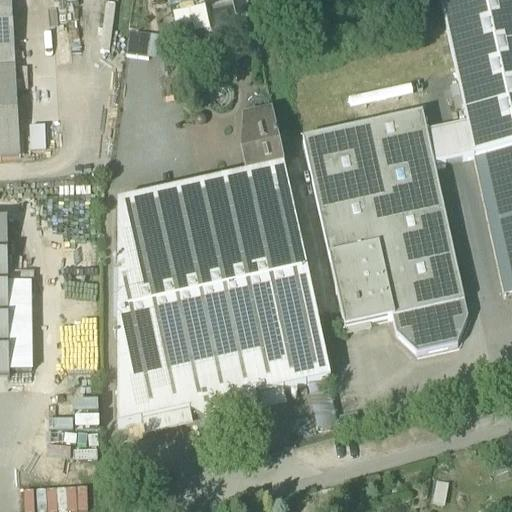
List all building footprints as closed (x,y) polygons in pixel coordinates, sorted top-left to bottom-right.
[(0,0),(0,161),(20,161),(15,71),(10,0),(0,0)] [(204,54),(206,53),(217,51),(219,50),(217,41),(220,40),(221,46),(231,44),(228,32),(224,32),(222,24),(238,21),(233,0),(205,0),(209,17),(182,23),(180,11),(190,9),(187,0),(167,0),(179,49),(186,47),(189,57),(199,55),(197,45),(202,44),(204,54)] [(233,0),(238,21),(249,18),(245,0),(233,0)] [(511,0),(438,0),(467,128),(474,162),(507,154),(511,153),(511,0)] [(148,62),(151,38),(128,35),(125,59),(148,62)] [(221,68),(217,51),(206,53),(210,70),(221,68)] [(243,159),(247,180),(283,172),(284,172),(272,118),(271,118),(259,121),(266,153),(243,157),(243,159)] [(464,308),(434,170),(426,137),(422,118),(303,144),(344,334),(393,324),(464,308)] [(244,124),(243,157),(266,153),(259,121),(244,124)] [(45,151),(44,128),(29,129),(30,152),(45,151)] [(434,170),(474,162),(467,128),(426,137),(434,170)] [(504,299),(511,297),(511,176),(507,154),(474,162),(504,299)] [(330,385),(283,172),(247,180),(118,209),(118,431),(142,426),(190,416),(193,415),(254,402),(259,401),(283,395),(307,390),(329,385),(330,385)] [(7,221),(0,221),(0,383),(9,383),(9,376),(8,289),(7,221)] [(8,289),(9,376),(31,376),(30,289),(8,289)] [(464,308),(393,324),(396,339),(416,359),(457,350),(468,323),(464,308)] [(339,433),(329,385),(307,390),(317,438),(339,433)] [(283,395),(259,401),(262,416),(287,411),(283,395)] [(254,402),(193,415),(194,420),(207,428),(248,418),(255,407),(254,402)] [(190,416),(142,426),(145,441),(192,431),(190,416)] [(437,485),(432,508),(443,510),(448,487),(437,485)] [(37,511),(95,511),(94,490),(36,493),(37,511)]
